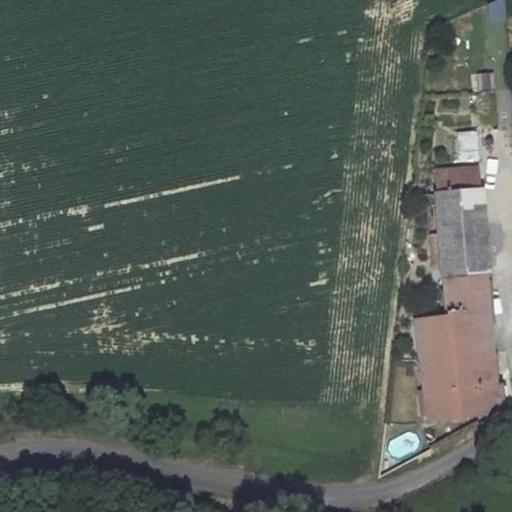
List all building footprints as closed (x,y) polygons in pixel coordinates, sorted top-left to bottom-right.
[(499,0),(487,5),(489,23),(504,22),(501,0),(499,0)] [(492,74),(477,75),(479,92),(494,90),(492,74)] [(473,133),(457,135),(458,162),(475,161),(473,133)] [(437,196),(477,193),(475,170),(436,173),(437,196)] [(495,415),(494,409),(477,193),(437,196),(448,322),(415,325),(423,421),(495,415)]
